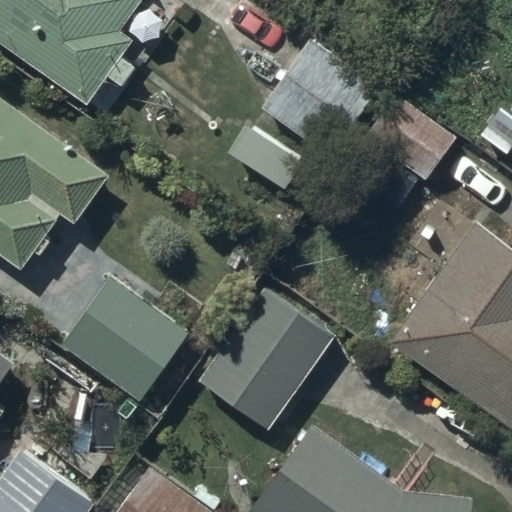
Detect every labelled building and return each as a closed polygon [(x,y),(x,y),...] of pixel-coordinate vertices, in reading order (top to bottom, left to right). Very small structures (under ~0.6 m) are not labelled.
[(0,0),(0,45),(88,107),(133,42),(116,30),(137,0),(0,0)] [(313,36),(259,112),(324,158),(378,82),(313,36)] [(0,255),(19,270),(61,214),(77,226),(114,176),(0,90),(0,255)] [(395,95),(365,138),(427,181),(457,137),(395,95)] [(420,299),(386,347),(511,435),(511,241),(444,193),(408,244),(423,255),(401,286),(420,299)] [(191,334),(107,273),(58,342),(141,403),(191,334)] [(267,430),(336,335),(267,285),(198,381),(267,430)] [(0,377),(11,361),(0,353),(0,377)] [(400,487),(311,423),(246,511),(475,511),(477,496),(400,487)] [(18,451),(0,477),(0,511),(90,511),(96,505),(18,451)] [(202,511),(153,472),(120,511),(202,511)]
